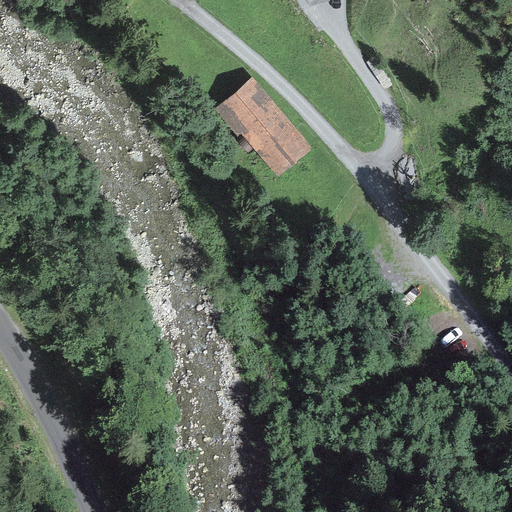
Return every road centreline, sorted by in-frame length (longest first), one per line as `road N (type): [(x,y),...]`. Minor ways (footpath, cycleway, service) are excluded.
road 1 (track): [(181,0),(365,171),(511,373)]
road 2 (tertiary): [(0,321),(95,511)]
road 3 (track): [(365,171),(382,152),(380,96),(340,31),(341,0)]
